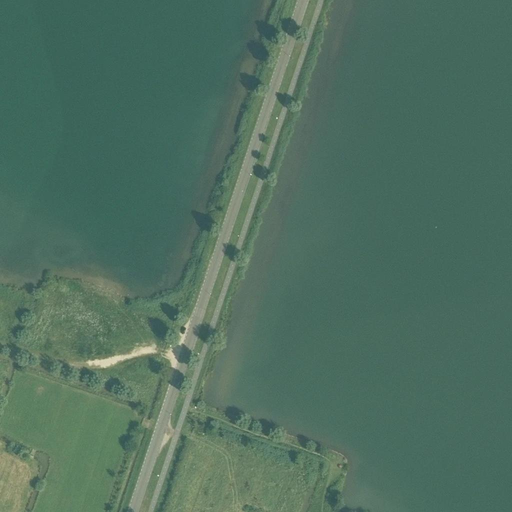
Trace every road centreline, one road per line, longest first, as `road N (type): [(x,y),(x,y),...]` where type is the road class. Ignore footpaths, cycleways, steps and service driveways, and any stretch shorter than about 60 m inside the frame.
road 1 (tertiary): [(133,511),(304,0)]
road 2 (track): [(0,345),(76,368),(105,369),(158,350),(200,365)]
